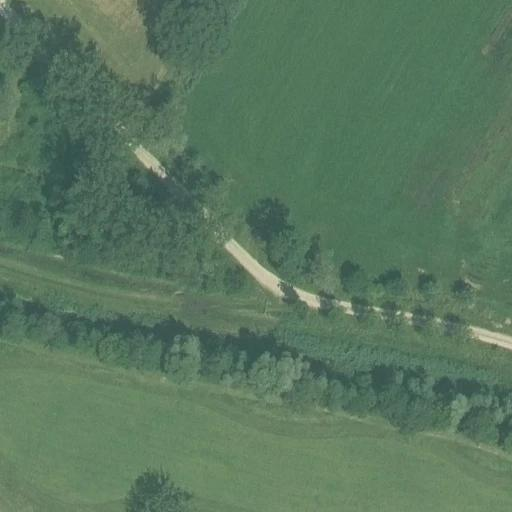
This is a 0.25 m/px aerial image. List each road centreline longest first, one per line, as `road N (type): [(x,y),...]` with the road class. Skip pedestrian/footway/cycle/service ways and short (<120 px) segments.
road 1 (track): [(269,286),(0,4)]
road 2 (track): [(511,344),(269,286)]
